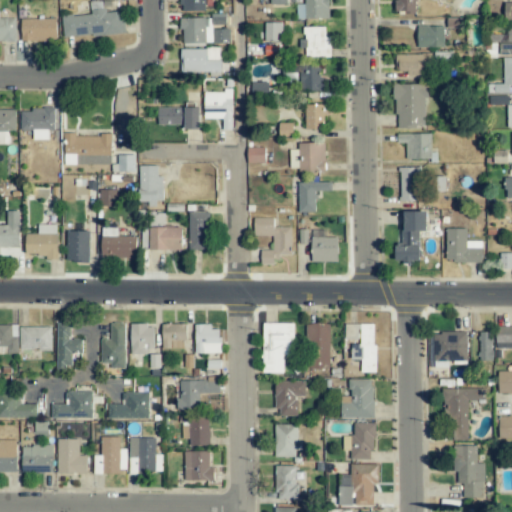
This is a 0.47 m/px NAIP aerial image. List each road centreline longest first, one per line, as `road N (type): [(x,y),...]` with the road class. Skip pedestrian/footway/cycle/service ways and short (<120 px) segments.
road 1 (residential): [(511,294),(0,294)]
road 2 (residential): [(369,297),(362,0)]
road 3 (residential): [(249,508),(0,507)]
road 4 (residential): [(418,511),(415,296)]
road 5 (residential): [(249,511),(250,296)]
road 6 (residential): [(152,0),(154,58),(66,79),(0,78)]
road 7 (residential): [(240,296),(237,153)]
